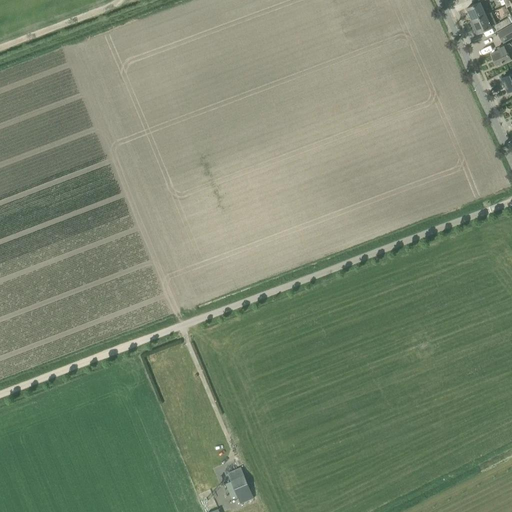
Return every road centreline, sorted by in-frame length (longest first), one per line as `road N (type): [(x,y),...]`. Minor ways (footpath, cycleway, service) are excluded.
road 1 (unclassified): [(141,341),(511,202)]
road 2 (tertiary): [(511,149),(441,0)]
road 3 (track): [(0,396),(141,341)]
